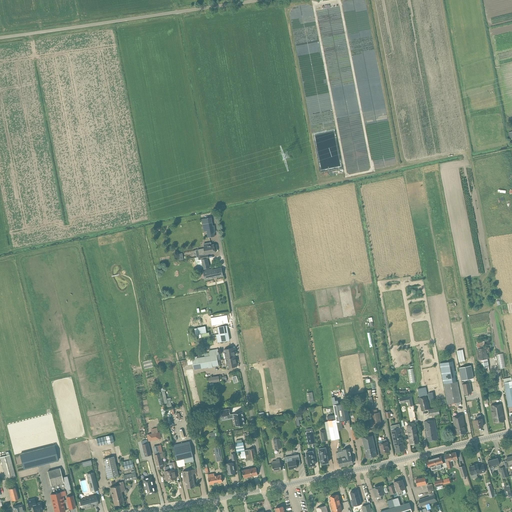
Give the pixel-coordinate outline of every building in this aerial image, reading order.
[(214,236),(212,222),(211,217),(201,219),(204,232),(207,232),(208,237),(214,236)] [(205,248),(197,250),(199,256),(200,255),(201,259),(208,257),(207,253),(214,252),(213,244),(204,246),(205,248)] [(198,257),(195,258),(195,261),(197,269),(203,268),(203,269),(210,268),(207,258),(201,260),(199,260),(198,257)] [(205,280),(218,277),(223,276),(221,268),(210,270),(210,269),(203,271),(205,280)] [(227,314),(210,317),(212,325),(228,321),(227,314)] [(217,327),(219,334),(228,332),(227,325),(224,326),(217,327)] [(219,334),(216,335),(218,343),(229,340),(228,332),(219,334)] [(484,340),(476,342),(482,376),(490,374),(484,340)] [(224,349),(226,359),(235,357),(233,348),(224,349)] [(216,354),(210,356),(192,359),(194,370),(220,365),(219,360),(217,360),(217,358),(216,354)] [(235,357),(226,359),(228,368),(237,366),(235,357)] [(440,364),(444,384),(456,382),(452,361),(440,364)] [(459,368),(462,381),(473,378),(471,366),(459,368)] [(413,368),(407,369),(410,383),(416,382),(413,368)] [(456,382),(444,384),(448,405),(461,402),(457,381),(456,382)] [(470,383),(462,385),(464,395),(472,393),(470,383)] [(419,396),(427,394),(426,387),(418,389),(419,396)] [(495,394),(490,395),(491,400),(499,399),(497,387),(494,387),(495,394)] [(167,401),(165,390),(162,390),(165,408),(172,407),(171,400),(167,401)] [(427,395),(419,397),(417,397),(419,404),(420,404),(421,411),(428,409),(429,416),(440,414),(439,406),(436,407),(436,408),(430,409),(427,395)] [(372,398),(369,398),(374,428),(382,427),(380,412),(378,413),(377,409),(375,410),(372,398)] [(333,405),(335,416),(337,422),(349,419),(346,403),(333,405)] [(504,421),(504,416),(502,404),(491,406),(494,423),(504,421)] [(221,410),(220,410),(222,417),(228,416),(228,419),(234,417),(236,426),(245,424),(244,424),(242,413),(242,412),(233,413),(233,414),(230,414),(229,409),(221,411),(221,410)] [(453,417),(455,430),(456,435),(466,433),(463,420),(463,415),(453,417)] [(483,427),(481,415),(477,416),(476,415),(473,415),(472,416),(473,420),(474,421),(476,428),(483,427)] [(324,418),(326,430),(328,440),(332,439),(332,440),(340,438),(339,432),(337,422),(335,416),(324,418)] [(437,440),(436,435),(434,420),(425,422),(426,427),(427,427),(427,430),(425,431),(427,441),(437,440)] [(419,443),(418,438),(415,424),(407,426),(410,444),(419,443)] [(403,435),(402,430),(401,428),(391,431),(396,452),(405,450),(401,436),(403,435)] [(114,442),(112,435),(106,437),(107,444),(114,442)] [(377,456),(376,451),(372,435),(362,438),(367,458),(377,456)] [(106,436),(96,439),(98,446),(107,444),(106,437),(106,436)] [(389,452),(388,447),(386,439),(382,440),(383,443),(379,444),(381,453),(389,452)] [(246,458),(244,450),(243,442),(235,444),(237,453),(238,453),(238,455),(240,454),(241,459),(246,458)] [(142,445),(145,456),(151,455),(148,444),(142,445)] [(20,454),(24,469),(58,460),(54,445),(20,454)] [(178,465),(184,463),(194,461),(191,445),(174,448),(178,465)] [(156,455),(154,455),(156,461),(157,466),(158,470),(163,469),(162,464),(161,458),(163,458),(162,453),(160,454),(158,448),(155,449),(156,455)] [(254,448),(244,450),(246,458),(246,461),(256,459),(254,448)] [(325,448),(319,449),(320,454),(319,454),(320,458),(321,464),(323,463),(323,464),(326,463),(328,462),(325,448)] [(344,451),(342,452),(344,452),(345,459),(346,461),(347,465),(353,464),(352,459),(350,451),(349,448),(343,450),(344,451)] [(315,465),(313,451),(312,450),(306,451),(307,456),(306,457),(306,462),(308,462),(309,466),(310,466),(310,467),(314,466),(314,465),(315,465)] [(338,452),(337,453),(338,457),(339,462),(340,467),(347,465),(346,461),(345,459),(344,452),(342,452),(338,452)] [(457,460),(457,457),(455,452),(445,455),(448,469),(453,468),(451,461),(457,460)] [(10,455),(0,458),(6,479),(15,477),(10,455)] [(105,466),(104,467),(107,478),(118,476),(114,456),(103,459),(105,466)] [(300,465),(300,460),(299,456),(292,458),(292,461),(288,462),(289,470),(297,468),(297,466),(300,465)] [(441,456),(434,458),(437,469),(438,469),(442,468),(441,464),(443,463),(441,456)] [(432,470),(437,469),(434,458),(426,460),(428,467),(431,467),(432,470)] [(491,472),(498,464),(499,463),(498,458),(487,461),(491,472)] [(277,463),(272,464),(274,472),(282,470),(279,459),(276,460),(276,461),(277,463)] [(132,460),(122,462),(124,469),(134,467),(132,460)] [(235,473),(234,468),(233,462),(226,463),(228,474),(235,473)] [(477,477),(476,473),(480,472),(480,473),(485,472),(485,470),(483,465),(478,466),(477,464),(469,467),(471,474),(470,475),(472,479),(477,477)] [(242,470),(243,473),(244,478),(258,475),(256,467),(251,468),(242,470)] [(51,485),(63,482),(60,468),(47,472),(51,485)] [(175,469),(164,471),(166,480),(177,478),(175,469)] [(183,471),(184,477),(185,482),(186,481),(187,488),(195,487),(193,474),(196,473),(195,469),(183,471)] [(135,472),(123,475),(125,481),(136,478),(135,472)] [(222,482),(221,477),(221,475),(215,476),(214,474),(208,475),(209,484),(222,482)] [(94,477),(88,479),(91,490),(97,489),(94,477)] [(151,477),(143,479),(145,485),(147,494),(151,493),(156,492),(154,486),(153,486),(151,477)] [(425,477),(416,479),(417,486),(426,484),(425,477)] [(394,482),(395,487),(394,487),(393,485),(389,486),(391,494),(396,493),(395,492),(397,491),(398,496),(402,494),(401,490),(405,489),(402,480),(401,480),(401,479),(400,479),(398,479),(397,480),(398,481),(394,482)] [(115,486),(110,487),(113,500),(114,505),(119,504),(123,503),(121,492),(125,491),(123,486),(122,481),(118,482),(118,485),(115,486)] [(384,494),(383,490),(381,485),(373,488),(376,497),(378,501),(382,500),(380,495),(384,494)] [(8,489),(11,501),(19,499),(16,487),(8,489)] [(361,503),(359,495),(358,490),(350,492),(352,500),(351,501),(352,506),(361,503)] [(65,491),(50,494),(54,509),(54,511),(63,511),(65,511),(63,504),(64,504),(64,503),(67,502),(68,503),(74,501),(72,496),(66,497),(67,500),(64,500),(62,496),(65,495),(65,491)] [(436,500),(435,497),(433,492),(429,494),(429,497),(419,500),(421,506),(426,505),(427,508),(430,507),(429,504),(436,501),(436,500)] [(331,501),(329,501),(332,511),(337,511),(342,511),(339,499),(338,495),(330,496),(331,501)] [(82,501),(81,501),(81,504),(82,506),(82,508),(86,507),(91,506),(91,507),(91,506),(92,506),(93,506),(93,507),(93,506),(96,505),(97,505),(96,503),(97,503),(95,496),(88,497),(89,499),(88,499),(86,500),(84,500),(82,500),(82,501)] [(393,499),(394,503),(396,511),(411,511),(409,503),(401,505),(398,498),(393,499)] [(38,511),(43,511),(41,506),(40,502),(35,504),(34,499),(27,500),(29,508),(33,507),(34,511),(35,511),(37,511),(38,511)] [(380,511),(396,511),(394,503),(389,505),(390,508),(380,511)]
